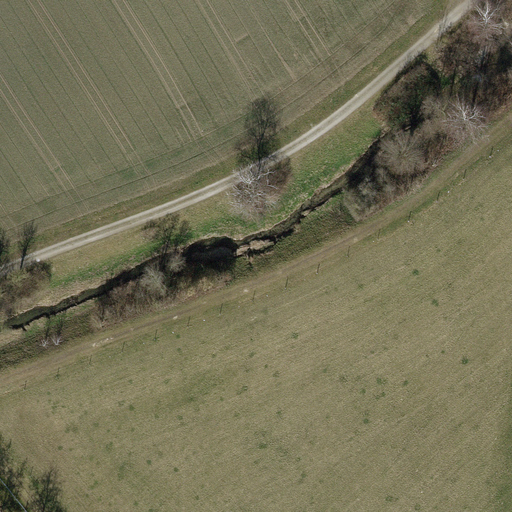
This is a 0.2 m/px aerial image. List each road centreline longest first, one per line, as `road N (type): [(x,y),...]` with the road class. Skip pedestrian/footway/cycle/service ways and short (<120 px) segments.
road 1 (track): [(0,384),(313,259),(420,202),(511,125)]
road 2 (track): [(467,0),(325,129),(204,194),(0,271)]
